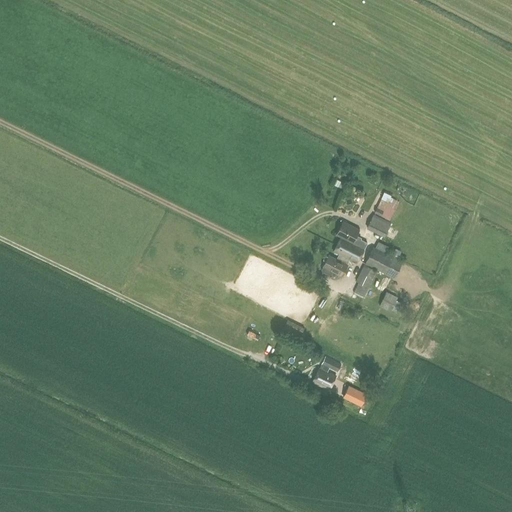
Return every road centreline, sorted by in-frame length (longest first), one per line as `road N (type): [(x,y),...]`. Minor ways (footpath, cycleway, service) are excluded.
road 1 (track): [(328,392),(0,236)]
road 2 (unknown): [(0,123),(258,247)]
